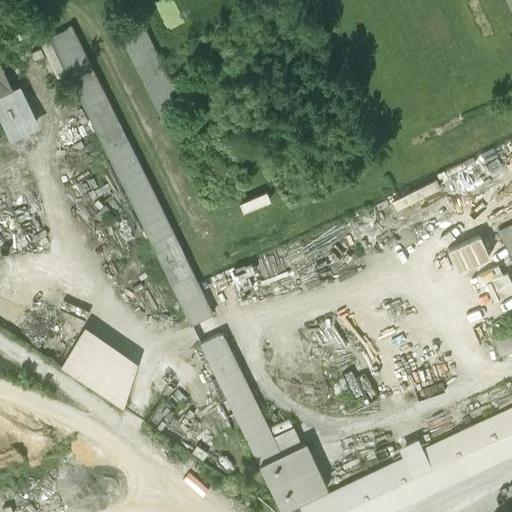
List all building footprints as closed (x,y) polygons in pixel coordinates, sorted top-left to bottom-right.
[(298,495),(306,511),(387,511),(511,454),(511,393),(326,479),(297,418),(274,429),(84,20),(52,35),(271,508),(298,495)] [(24,81),(0,89),(0,109),(8,132),(38,122),(24,81)] [(511,220),(497,228),(511,260),(511,324),(491,334),(500,353),(511,347),(511,220)] [(511,273),(510,269),(487,281),(497,299),(511,291),(511,273)] [(143,358),(79,323),(56,366),(120,401),(143,358)]
